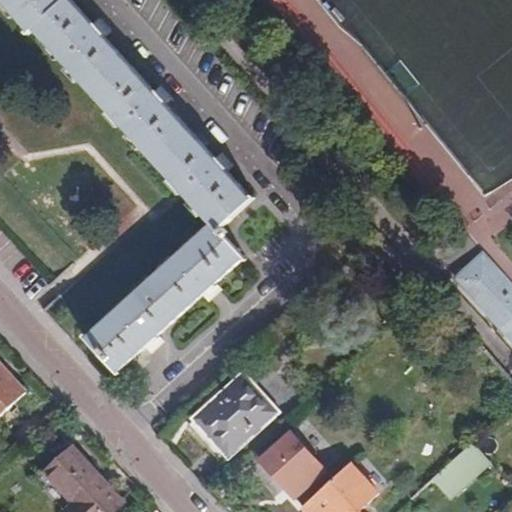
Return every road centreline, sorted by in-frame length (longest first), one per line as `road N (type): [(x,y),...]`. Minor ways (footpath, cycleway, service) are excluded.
road 1 (track): [(511,360),(184,0)]
road 2 (tertiary): [(191,511),(0,301)]
